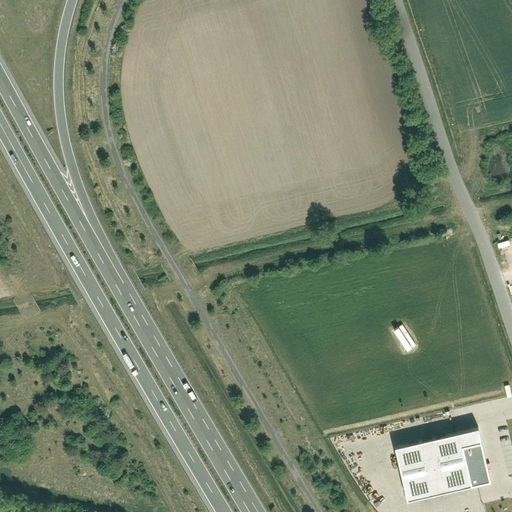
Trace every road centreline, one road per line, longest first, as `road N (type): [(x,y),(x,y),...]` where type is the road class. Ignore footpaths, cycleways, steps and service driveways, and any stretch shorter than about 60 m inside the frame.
road 1 (unclassified): [(318,511),(114,153),(103,83),(124,0)]
road 2 (motorway): [(0,125),(224,511)]
road 3 (residential): [(511,323),(398,0)]
road 4 (motorway): [(124,300),(121,273),(82,198),(59,112),(73,0)]
road 5 (motorway): [(124,300),(0,77)]
road 6 (motorway): [(250,511),(124,300)]
